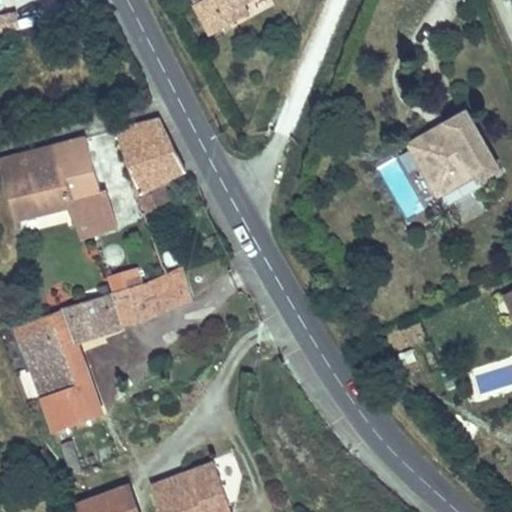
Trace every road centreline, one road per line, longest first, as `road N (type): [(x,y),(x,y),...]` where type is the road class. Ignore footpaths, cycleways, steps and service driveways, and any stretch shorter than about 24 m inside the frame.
road 1 (secondary): [(128,0),(248,233),(333,375),(377,435),(457,511)]
road 2 (track): [(248,233),(334,0)]
